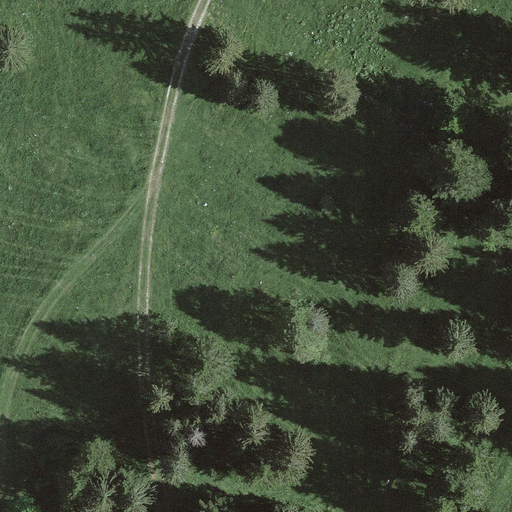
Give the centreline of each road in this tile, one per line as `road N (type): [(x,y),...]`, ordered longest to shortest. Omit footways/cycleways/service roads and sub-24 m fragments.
road 1 (track): [(164,511),(139,370),(140,280),(161,145),(205,0)]
road 2 (track): [(0,476),(23,339),(68,280),(153,198)]
